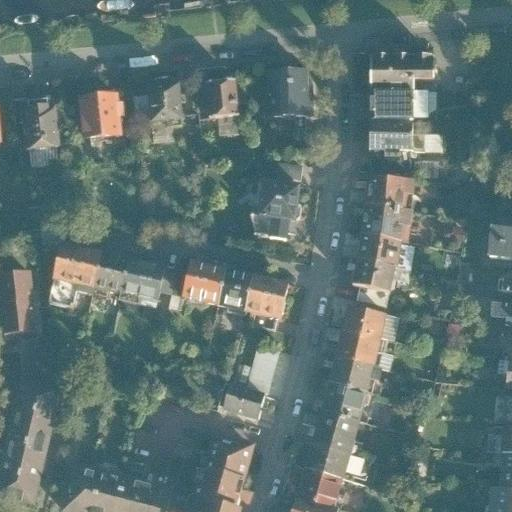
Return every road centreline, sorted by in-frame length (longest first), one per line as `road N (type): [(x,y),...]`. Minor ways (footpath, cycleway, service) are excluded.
road 1 (residential): [(263,511),(328,251),(341,35)]
road 2 (residential): [(0,69),(341,35)]
road 3 (residential): [(341,35),(511,18)]
